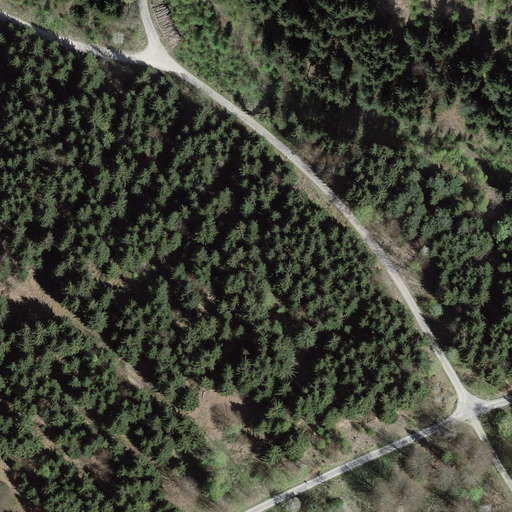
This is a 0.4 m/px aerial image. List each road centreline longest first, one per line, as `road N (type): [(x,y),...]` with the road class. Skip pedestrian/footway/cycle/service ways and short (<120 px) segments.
road 1 (track): [(469,412),(355,219),(279,145),(161,60)]
road 2 (track): [(511,397),(251,511)]
road 3 (track): [(161,60),(87,49),(0,15)]
